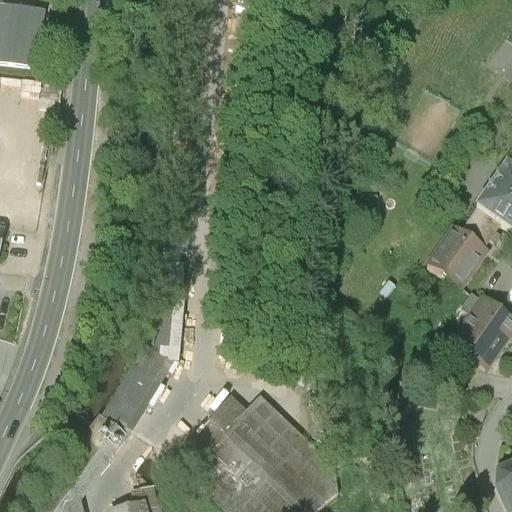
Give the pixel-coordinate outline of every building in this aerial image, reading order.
[(18,10),(0,7),(0,68),(35,75),(45,15),(18,10)] [(511,178),(504,174),(476,215),(478,217),(501,233),(511,240),(511,178)] [(501,233),(478,217),(462,239),(485,255),(501,233)] [(462,239),(454,233),(427,272),(461,295),(488,257),(485,255),(462,239)] [(179,296),(154,295),(148,351),(172,365),(179,296)] [(511,344),(511,325),(483,305),(479,310),(484,314),(477,324),(472,320),(450,353),(486,378),(509,344),(511,345),(511,344)] [(125,438),(172,365),(148,351),(142,346),(97,418),(125,438)] [(324,463),(262,404),(245,420),(231,405),(180,461),(224,511),(321,511),(298,484),(324,463)] [(77,511),(125,438),(97,418),(94,416),(24,509),(22,511),(77,511)] [(511,511),(511,471),(510,470),(496,477),(495,495),(502,511),(511,511)]
